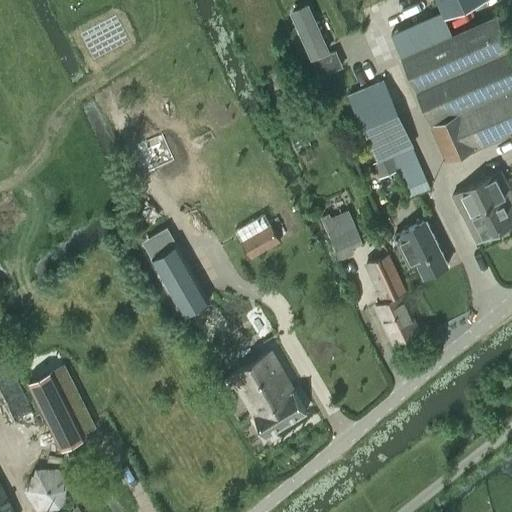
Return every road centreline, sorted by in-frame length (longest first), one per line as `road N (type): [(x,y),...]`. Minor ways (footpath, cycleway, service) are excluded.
road 1 (unclassified): [(256,511),(511,301)]
road 2 (residential): [(405,511),(511,427)]
